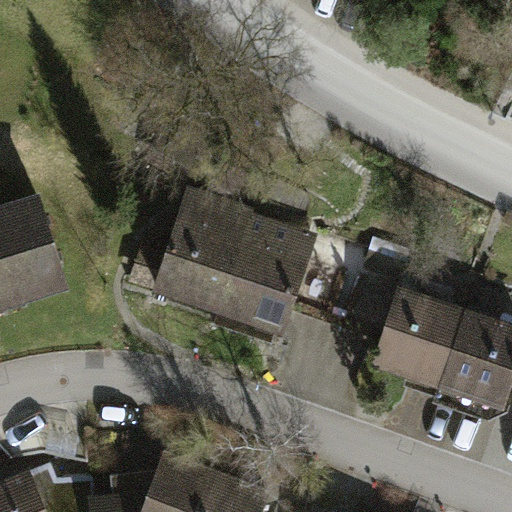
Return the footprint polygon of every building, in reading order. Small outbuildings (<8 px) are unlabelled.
[(189,192),(158,285),(221,306),(252,215),(252,213),(189,192)] [(0,298),(65,279),(41,203),(0,214),(0,298)] [(314,236),(252,215),(221,306),(215,323),(273,342),(277,326),(284,327),(293,301),(340,317),(360,257),(313,240),(314,236)] [(360,257),(340,317),(387,333),(378,359),(413,371),(410,381),(437,391),(465,312),(401,290),(406,273),(360,257)] [(511,376),(511,327),(465,312),(437,391),(466,400),(468,390),(504,402),(511,376)] [(203,511),(218,475),(165,454),(160,470),(112,475),(115,498),(95,499),(95,511),(203,511)] [(50,466),(0,485),(0,511),(95,511),(95,499),(93,478),(57,480),(50,466)] [(218,475),(203,511),(298,511),(301,507),(269,494),(269,492),(219,473),(218,475)]
